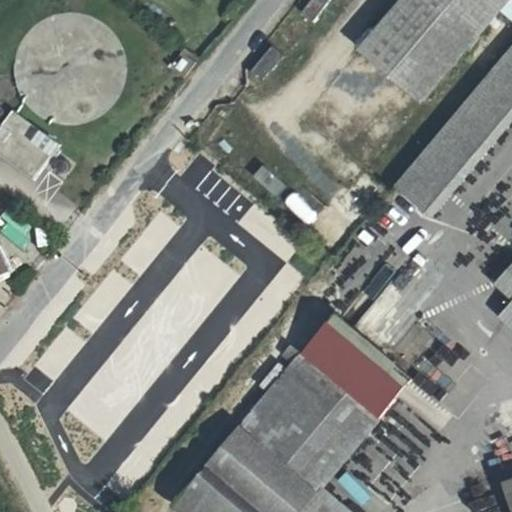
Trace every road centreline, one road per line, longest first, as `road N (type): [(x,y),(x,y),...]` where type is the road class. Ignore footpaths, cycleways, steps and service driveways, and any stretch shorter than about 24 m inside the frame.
road 1 (residential): [(278,0),(0,341)]
road 2 (unknown): [(511,182),(444,297),(455,335),(502,383),(503,406),(431,511)]
